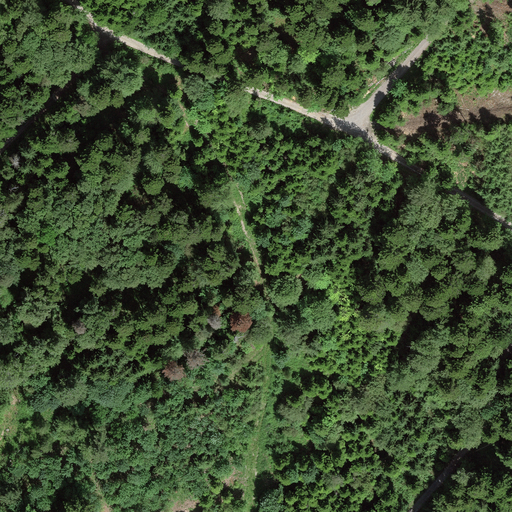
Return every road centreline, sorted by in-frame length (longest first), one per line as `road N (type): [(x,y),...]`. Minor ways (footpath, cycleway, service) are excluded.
road 1 (track): [(69,0),(103,29),(155,53),(351,126),(511,229)]
road 2 (track): [(511,321),(479,421),(411,511)]
road 3 (track): [(103,29),(83,75),(0,154)]
